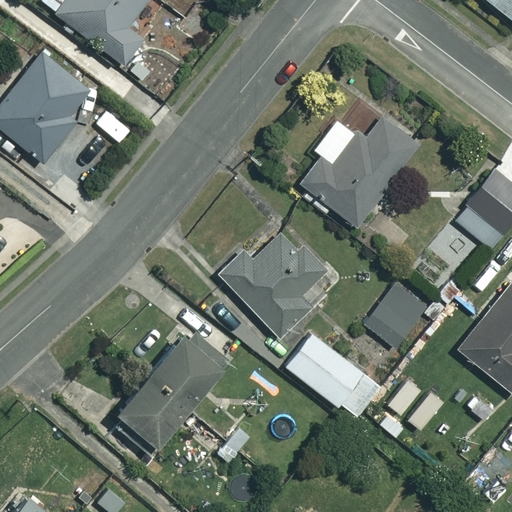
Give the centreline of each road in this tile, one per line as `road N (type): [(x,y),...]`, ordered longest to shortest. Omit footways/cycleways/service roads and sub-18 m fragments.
road 1 (residential): [(0,349),(127,228),(314,0)]
road 2 (residential): [(511,103),(378,0)]
